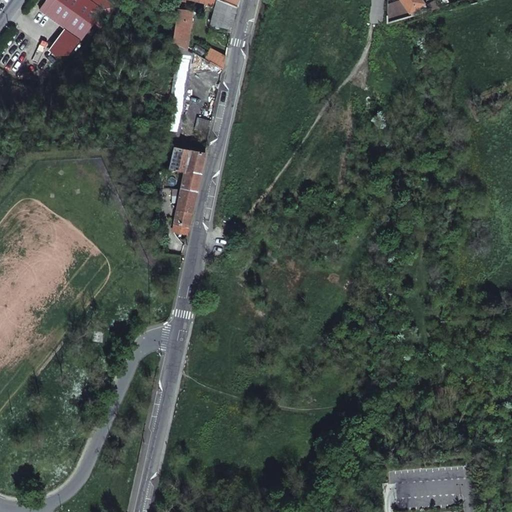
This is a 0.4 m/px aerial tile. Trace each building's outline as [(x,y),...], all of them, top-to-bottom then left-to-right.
[(103,10),(89,0),(47,0),(40,10),(81,40),(88,30),(103,10)] [(89,0),(103,10),(88,30),(95,35),(115,7),(106,0),(89,0)] [(185,0),(196,0),(205,2),(204,4),(214,6),(209,24),(231,30),(237,7),(222,0),(177,0),(185,2),(185,0)] [(424,3),(422,0),(402,0),(411,16),(429,11),(424,3)] [(192,11),(177,8),(172,43),(178,46),(186,51),(192,11)] [(186,51),(178,46),(164,137),(179,139),(192,53),(186,51)] [(225,57),(210,48),(205,59),(223,69),(225,57)] [(212,121),(198,118),(195,130),(209,133),(212,121)] [(205,153),(174,147),(170,168),(201,174),(205,153)] [(181,172),(178,187),(197,191),(200,175),(184,172),(181,172)] [(174,209),(177,209),(192,212),(197,191),(178,187),(174,209)] [(177,209),(174,224),(189,227),(192,212),(177,209)]
